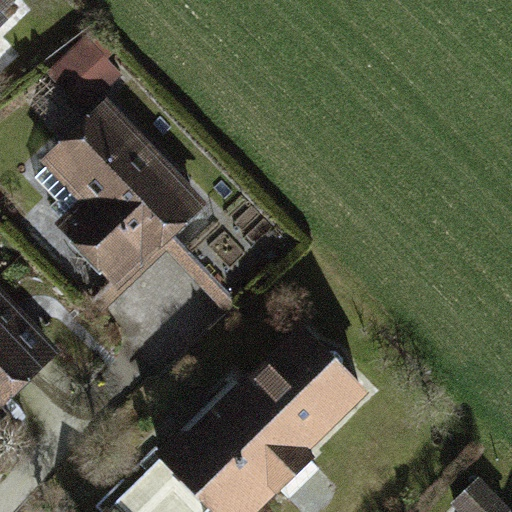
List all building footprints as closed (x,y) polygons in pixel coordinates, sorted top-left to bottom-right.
[(0,0),(0,15),(13,3),(9,0),(0,0)] [(118,73),(86,40),(50,74),(83,108),(118,73)] [(105,111),(36,177),(58,200),(50,208),(118,278),(195,204),(105,111)] [(0,299),(0,395),(48,349),(0,299)] [(183,435),(162,457),(199,495),(203,491),(222,511),(247,511),(275,485),(278,489),(310,458),(299,447),(360,387),(341,369),(342,359),(335,352),(326,352),(307,333),(246,392),(233,379),(209,406),(218,414),(198,436),(183,435)] [(478,481),(455,502),(464,511),(506,511),(508,511),(478,481)]
